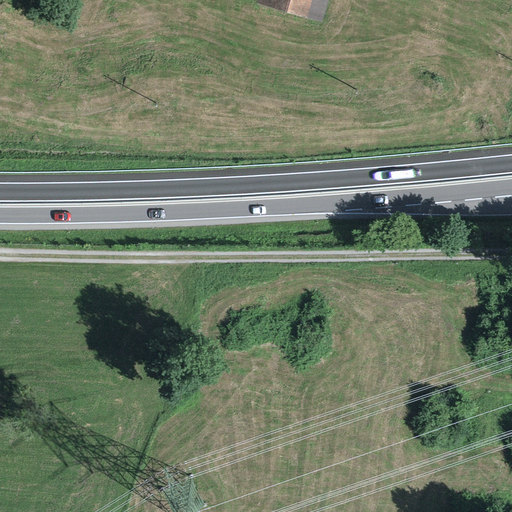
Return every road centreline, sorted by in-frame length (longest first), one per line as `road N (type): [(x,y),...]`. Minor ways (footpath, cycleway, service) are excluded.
road 1 (primary): [(511,165),(238,187),(0,194)]
road 2 (primary): [(0,215),(276,206),(511,187)]
road 3 (track): [(0,252),(218,259),(511,253)]
